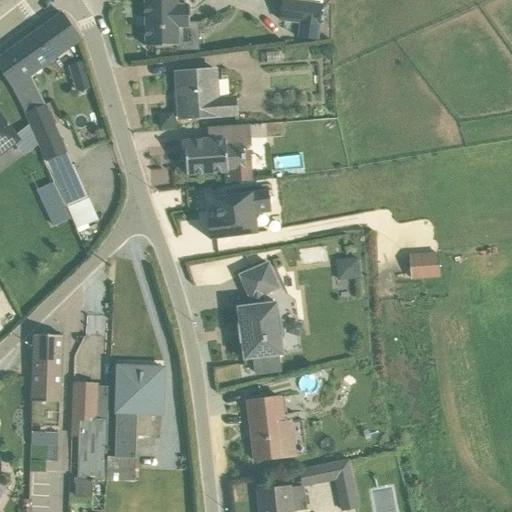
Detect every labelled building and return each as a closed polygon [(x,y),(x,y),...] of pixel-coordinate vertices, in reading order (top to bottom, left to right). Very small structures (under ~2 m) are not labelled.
[(143,0),(144,47),(176,47),(176,51),(199,51),(199,24),(187,24),(187,6),(176,6),(176,0),(143,0)] [(321,6),(280,0),(277,22),(298,25),(296,39),(316,41),(321,6)] [(61,15),(60,14),(0,57),(0,75),(12,93),(76,230),(97,221),(73,166),(71,166),(45,105),(42,106),(27,77),(79,40),(61,15)] [(216,71),(175,74),(178,120),(235,116),(234,98),(227,98),(225,78),(216,78),(216,71)] [(85,74),(71,78),(77,94),(90,90),(85,74)] [(78,137),(95,130),(89,115),(72,122),(78,137)] [(0,156),(17,143),(0,120),(0,156)] [(180,143),(181,159),(184,160),(185,176),(225,173),(225,170),(227,170),(229,184),(251,182),(249,167),(247,152),(241,153),(240,147),(224,149),(222,142),(206,143),(206,140),(180,143)] [(206,220),(208,241),(256,235),(253,215),(269,214),(267,192),(208,199),(210,219),(206,220)] [(336,259),(337,278),(360,277),(360,258),(336,259)] [(262,297),(274,292),(279,290),(267,264),(238,277),(245,292),(249,302),(249,307),(236,308),(238,325),(237,325),(239,344),(240,344),(242,361),(252,360),(255,375),(279,372),(278,356),(282,355),(280,340),(282,337),(280,319),(277,318),(275,303),(263,304),(262,297)] [(56,428),(60,337),(32,336),(29,403),(29,426),(56,428)] [(160,415),(161,370),(116,368),(113,458),(105,459),(104,481),(133,483),(134,446),(149,447),(149,415),(160,415)] [(69,438),(77,439),(75,480),(74,498),(88,499),(90,481),(104,481),(107,410),(96,409),(97,385),(70,384),(69,438)] [(280,398),(246,402),(253,462),(294,457),(291,422),(283,423),(280,398)] [(347,461),(297,471),(300,488),(333,482),(339,511),(342,511),(357,509),(347,461)] [(257,493),(259,511),(292,511),(290,489),(257,493)]
